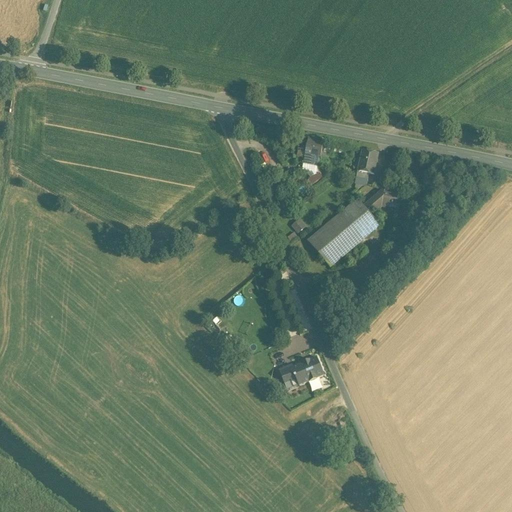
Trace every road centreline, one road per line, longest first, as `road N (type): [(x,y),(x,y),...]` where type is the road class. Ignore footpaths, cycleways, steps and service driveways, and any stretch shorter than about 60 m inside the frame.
road 1 (unclassified): [(221,108),(403,511)]
road 2 (secondary): [(511,166),(221,108)]
road 3 (secondary): [(221,108),(34,70)]
road 4 (track): [(391,141),(402,122),(511,48)]
